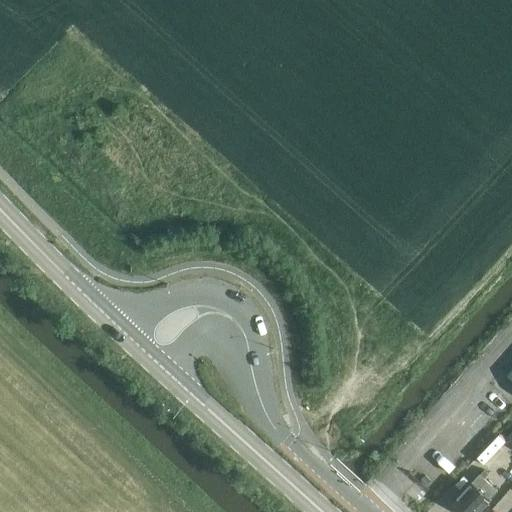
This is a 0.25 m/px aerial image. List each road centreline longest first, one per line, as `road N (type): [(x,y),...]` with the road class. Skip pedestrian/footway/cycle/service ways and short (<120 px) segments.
road 1 (unclassified): [(239,329),(262,411),(368,511)]
road 2 (secondary): [(323,511),(163,368)]
road 3 (secondary): [(124,331),(0,209)]
road 4 (unclassified): [(239,329),(219,302),(185,292),(156,303),(124,331)]
